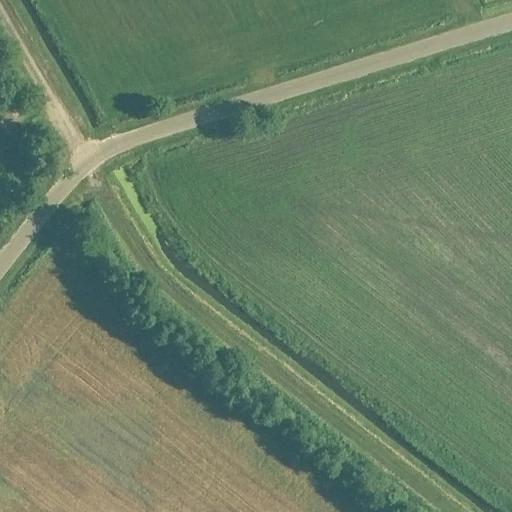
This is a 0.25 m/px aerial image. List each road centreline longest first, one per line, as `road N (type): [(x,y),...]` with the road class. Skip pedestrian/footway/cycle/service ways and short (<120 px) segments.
road 1 (track): [(83,164),(162,286),(438,511)]
road 2 (unclassified): [(83,164),(138,139),(511,29)]
road 3 (unclassified): [(83,164),(0,19)]
road 4 (unclassified): [(0,267),(83,164)]
